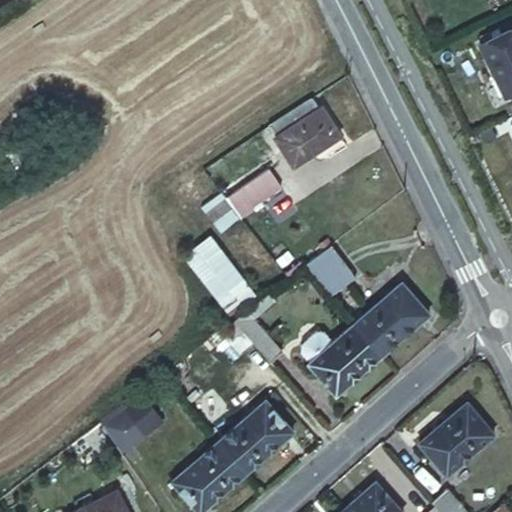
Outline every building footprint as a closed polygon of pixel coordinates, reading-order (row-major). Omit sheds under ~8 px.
[(499,96),(511,90),(511,24),(473,43),(499,96)] [(317,109),(310,98),(268,125),(275,135),(272,137),(291,166),(339,136),(320,107),(317,109)] [(266,169),(223,197),(232,208),(237,215),(279,188),(266,169)] [(232,208),(223,197),(203,170),(183,185),(212,223),(232,208)] [(238,216),(237,215),(232,208),(212,223),(218,231),(238,216)] [(181,255),(200,280),(226,261),(207,236),(181,255)] [(352,276),(327,247),(303,265),(329,296),(352,276)] [(226,261),(200,280),(218,304),(244,284),(226,261)] [(352,321),(380,353),(427,313),(399,281),(352,321)] [(251,294),(244,284),(218,304),(225,314),(251,294)] [(252,344),(267,361),(280,350),(252,318),(272,300),(266,293),(233,318),(231,319),(232,322),(252,344)] [(333,394),(380,353),(352,321),(329,341),(321,332),(312,332),(299,344),(299,351),(307,360),(305,362),(333,394)] [(252,344),(232,322),(221,333),(241,355),(252,344)] [(227,408),(209,387),(189,406),(207,426),(227,408)] [(141,395),(123,408),(142,434),(160,421),(141,395)] [(263,399),(216,440),(244,472),(291,431),(263,399)] [(493,434),(466,401),(416,442),(445,474),(493,434)] [(244,472),(216,440),(169,480),(197,511),(244,472)] [(343,509),(345,511),(399,511),(373,482),(343,509)] [(438,511),(464,511),(444,488),(429,501),(431,503),(438,511)] [(123,511),(113,491),(73,511),(123,511)] [(507,511),(501,502),(488,511),(507,511)] [(420,511),(438,511),(431,503),(420,511)]
